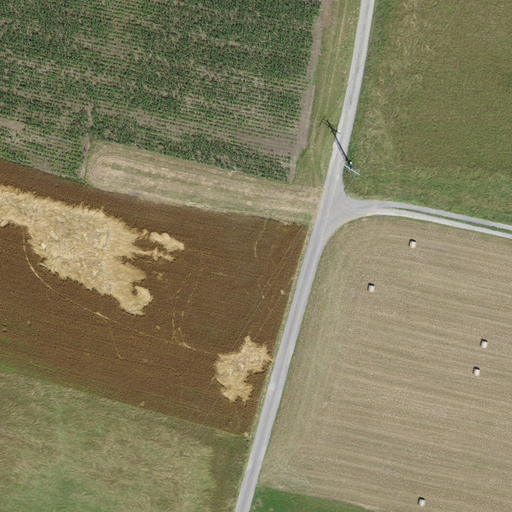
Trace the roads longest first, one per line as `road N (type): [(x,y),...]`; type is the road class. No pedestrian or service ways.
road 1 (track): [(369,0),(335,204),(303,287),(241,511)]
road 2 (track): [(335,204),(392,201),(511,228)]
